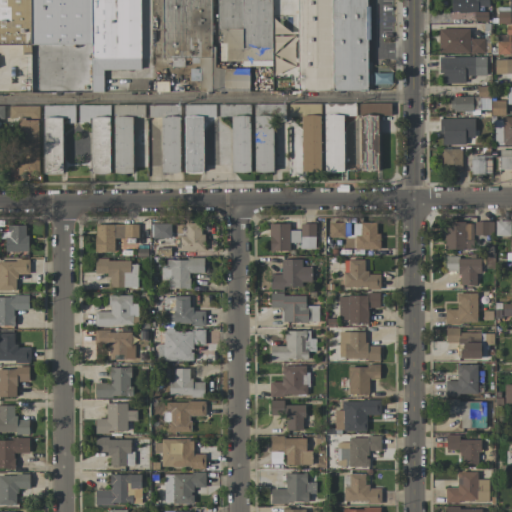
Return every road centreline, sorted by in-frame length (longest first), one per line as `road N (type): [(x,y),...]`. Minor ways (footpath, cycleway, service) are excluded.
road 1 (residential): [(511,200),(0,204)]
road 2 (residential): [(411,0),(412,511)]
road 3 (residential): [(238,203),(238,511)]
road 4 (residential): [(63,204),(63,511)]
